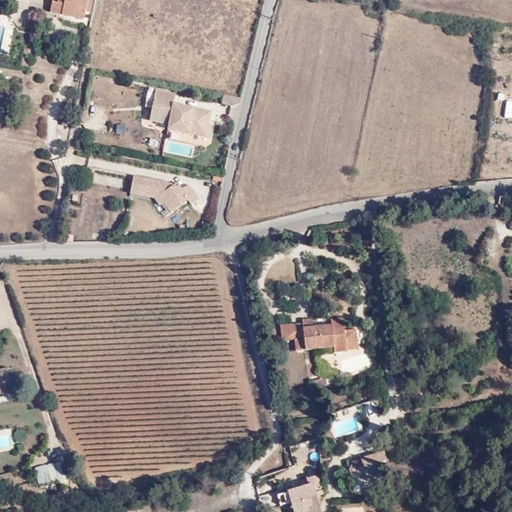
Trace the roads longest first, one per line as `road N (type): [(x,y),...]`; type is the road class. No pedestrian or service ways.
road 1 (unclassified): [(213,243),(366,210),(511,191)]
road 2 (unclassified): [(213,243),(270,0)]
road 3 (unclassified): [(0,251),(213,243)]
